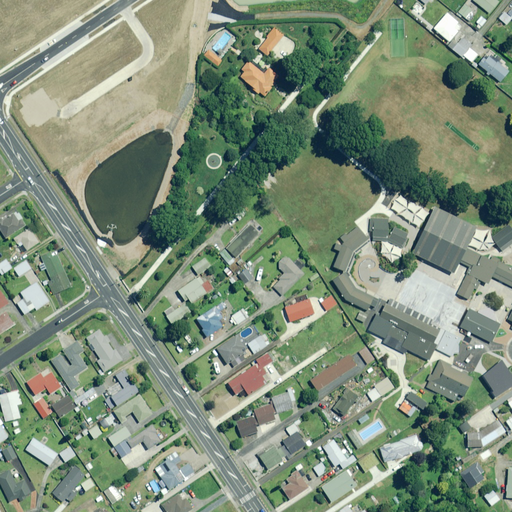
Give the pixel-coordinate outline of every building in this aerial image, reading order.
[(473,0),(474,0),(490,14),(499,2),(497,0),(473,0)] [(472,10),(465,5),(459,12),(469,21),(474,15),(470,12),(472,10)] [(459,24),(447,14),(435,29),(451,43),(459,32),(455,29),(459,24)] [(511,16),(511,17),(509,15),(503,21),(507,25),(511,19),(511,16)] [(283,36),(275,29),(259,50),(268,56),(283,36)] [(454,41),(449,46),(465,60),(467,58),(472,62),(478,55),(470,48),(473,45),(464,37),(457,44),(454,41)] [(218,67),(223,60),(209,49),(204,56),(218,67)] [(499,64),(503,60),(496,54),(495,56),(490,52),(480,65),(501,82),(509,72),(499,64)] [(475,60),(471,64),(476,68),(479,64),(475,60)] [(264,74),(250,61),(243,69),(245,71),(241,76),(254,88),(253,89),(258,94),(260,92),(264,96),(272,88),(270,87),(279,77),(269,68),(264,74)] [(475,222),(432,201),(407,250),(450,271),(475,222)] [(27,225),(18,211),(4,220),(3,218),(0,219),(0,229),(6,239),(27,225)] [(384,235),(385,215),(370,213),(368,234),(384,235)] [(511,234),(511,227),(506,220),(486,237),(495,249),(511,234)] [(356,223),(339,235),(340,237),(338,241),(333,239),(329,246),(335,249),(328,262),(340,268),(349,248),(365,236),(356,223)] [(260,233),(250,224),(227,249),(237,258),(260,233)] [(405,230),(391,224),(386,235),(400,242),(405,230)] [(39,243),(30,228),(14,239),(20,247),(23,244),(28,251),(39,243)] [(489,274),(511,284),(511,262),(489,251),(487,254),(466,244),(458,259),(467,263),(454,290),(467,297),(477,277),(485,281),(489,274)] [(225,249),(220,254),(230,266),(236,261),(225,249)] [(42,258),(44,262),(39,265),(42,271),(47,269),(52,281),(49,282),(48,280),(43,282),(45,286),(49,284),(54,295),(72,287),(56,251),(42,258)] [(211,267),(205,258),(193,266),(198,275),(211,267)] [(300,258),(294,264),(289,258),(284,258),(279,263),(279,268),(285,273),(279,278),(281,280),(274,287),(283,296),(305,274),(301,271),(307,265),(300,258)] [(12,268),(7,260),(0,263),(0,271),(2,275),(12,268)] [(32,269),(26,260),(14,268),(20,277),(32,269)] [(250,261),(243,266),(246,270),(253,264),(250,261)] [(234,274),(227,268),(224,271),(230,277),(234,274)] [(329,278),(341,297),(344,299),(363,308),(371,293),(352,283),(343,269),(329,278)] [(253,278),(247,270),(239,276),(245,284),(253,278)] [(320,276),(318,273),(310,278),(312,281),(320,276)] [(208,281),(204,274),(179,291),(185,301),(189,299),(192,303),(214,289),(208,281)] [(50,302),(37,282),(21,293),(27,302),(25,303),(23,300),(17,303),(25,315),(35,308),(37,310),(50,302)] [(0,309),(9,304),(1,290),(0,290),(0,309)] [(320,300),(321,303),(327,311),(337,304),(332,296),(324,301),(323,298),(320,300)] [(437,325),(382,298),(373,315),(428,342),(437,325)] [(315,314),(310,299),(285,308),(290,322),(315,314)] [(220,321),(223,318),(220,312),(226,308),(223,302),(197,319),(203,329),(202,330),(207,337),(224,327),(220,321)] [(164,312),(167,317),(173,325),(191,312),(185,304),(175,310),(172,306),(164,312)] [(496,319),(466,304),(457,323),(487,338),(496,319)] [(249,317),(243,308),(232,316),(238,325),(249,317)] [(369,315),(361,311),(357,320),(365,324),(369,315)] [(0,334),(15,325),(7,312),(0,316),(0,334)] [(97,361),(102,368),(98,371),(103,378),(107,376),(104,372),(123,360),(116,349),(113,351),(108,343),(110,341),(106,336),(104,337),(100,330),(86,339),(93,351),(95,350),(101,359),(97,361)] [(268,340),(264,334),(248,344),(255,354),(270,344),(268,340)] [(217,348),(227,365),(245,354),(244,351),(247,349),(238,335),(217,348)] [(85,351),(78,341),(63,351),(73,365),(69,367),(61,355),(52,361),(72,391),(80,386),(75,377),(88,368),(80,355),(85,351)] [(334,345),(332,341),(322,347),(325,351),(334,345)] [(284,355),(278,346),(257,360),(259,363),(229,383),(236,395),(245,389),(249,396),(267,384),(262,376),(266,373),(263,368),(284,355)] [(367,347),(358,353),(368,366),(376,360),(367,347)] [(314,349),(306,355),(309,361),(318,355),(314,349)] [(357,366),(350,355),(311,381),(318,392),(357,366)] [(471,373),(435,355),(421,382),(457,400),(471,373)] [(372,366),(366,370),(369,374),(375,370),(372,366)] [(62,387),(49,368),(27,383),(36,396),(47,389),(51,394),(62,387)] [(139,392),(125,370),(116,376),(124,388),(105,400),(111,410),(139,392)] [(368,377),(363,381),(366,385),(371,382),(368,377)] [(394,387),(388,378),(374,387),(381,396),(394,387)] [(270,404),(274,415),(295,408),(293,402),(296,401),(291,387),(287,388),(288,391),(271,397),(273,403),(270,404)] [(425,399),(407,387),(402,394),(420,406),(425,399)] [(95,392),(93,388),(74,400),(77,404),(95,392)] [(381,397),(375,388),(368,393),(373,402),(381,397)] [(359,397),(348,389),(333,409),(344,417),(359,397)] [(22,404),(19,391),(0,395),(0,398),(6,422),(21,418),(18,405),(22,404)] [(153,414),(140,395),(114,412),(122,424),(127,420),(125,417),(133,412),(140,423),(153,414)] [(78,406),(76,407),(69,396),(53,406),(61,419),(74,409),(77,413),(80,410),(78,406)] [(52,413),(43,399),(34,404),(43,418),(52,413)] [(412,408),(404,402),(399,409),(407,414),(412,408)] [(253,415),(256,425),(258,424),(259,427),(276,421),(274,415),(270,404),(251,410),(253,415)] [(369,414),(365,408),(356,415),(360,421),(369,414)] [(116,418),(113,414),(100,422),(105,429),(114,423),(112,421),(116,418)] [(256,425),(253,415),(236,421),(242,438),(258,432),(256,425)] [(281,459),(286,456),(288,460),(290,458),(312,445),(310,440),(308,441),(298,425),(301,423),(299,419),(294,422),(294,423),(286,428),(291,436),(283,441),(285,445),(277,450),(275,447),(260,457),(269,470),(283,461),(281,459)] [(506,432),(499,421),(480,432),(468,433),(468,447),(484,446),(506,432)] [(125,439),(131,450),(143,442),(149,450),(161,442),(156,434),(158,433),(152,424),(132,437),(131,435),(125,439)] [(1,425),(0,425),(0,442),(0,443),(9,437),(1,425)] [(103,433),(97,425),(89,431),(94,439),(103,433)] [(361,441),(349,425),(343,429),(355,445),(361,441)] [(125,439),(131,435),(126,427),(109,438),(114,446),(125,439)] [(58,454),(34,438),(26,450),(50,466),(58,454)] [(131,450),(125,439),(114,446),(122,458),(133,452),(131,450)] [(347,459),(334,440),(323,447),(329,456),(328,456),(335,467),(340,464),(343,469),(357,460),(353,455),(347,459)] [(17,457),(12,447),(3,451),(8,462),(17,457)] [(76,455),(70,447),(60,454),(66,462),(76,455)] [(182,461),(177,453),(155,468),(170,490),(185,480),(175,465),(182,461)] [(380,464),(372,453),(359,462),(366,473),(380,464)] [(471,454),(454,466),(457,470),(474,458),(471,454)] [(328,471),(325,467),(328,465),(323,457),(320,459),(322,463),(314,468),(320,476),(328,471)] [(194,471),(190,464),(181,469),(186,477),(194,471)] [(87,471),(85,474),(75,466),(53,494),(63,502),(66,498),(71,502),(77,494),(73,490),(85,476),(89,479),(92,475),(87,471)] [(352,475),(349,469),(322,487),(332,503),(357,486),(350,476),(352,475)] [(16,485),(10,471),(0,475),(0,482),(10,503),(19,498),(21,502),(26,499),(25,496),(30,493),(24,481),(16,485)] [(309,488),(298,472),(287,479),(290,484),(283,489),(290,501),(309,488)] [(394,483),(390,478),(384,482),(388,488),(394,483)] [(95,486),(90,479),(82,485),(86,492),(95,486)] [(115,485),(104,492),(112,505),(123,498),(115,485)] [(500,499),(493,490),(485,496),(486,498),(482,502),(488,509),(500,499)] [(183,501),(179,495),(162,506),(166,511),(189,511),(194,509),(187,498),(183,501)]
